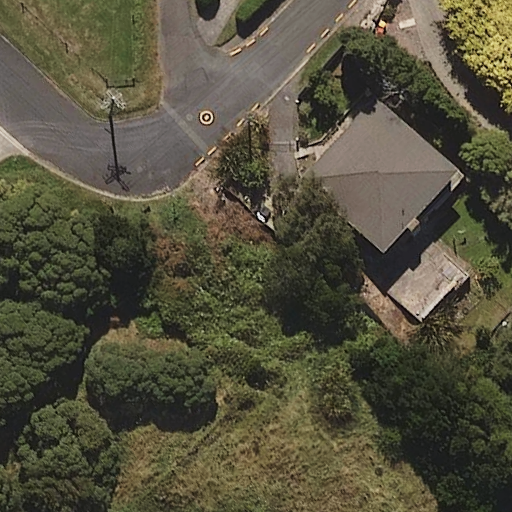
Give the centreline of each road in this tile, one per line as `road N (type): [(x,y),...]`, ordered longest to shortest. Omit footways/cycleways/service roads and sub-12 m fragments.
road 1 (residential): [(0,73),(96,151),(126,156),(188,133)]
road 2 (residential): [(188,133),(230,103),(325,0)]
road 3 (residential): [(188,133),(180,0)]
